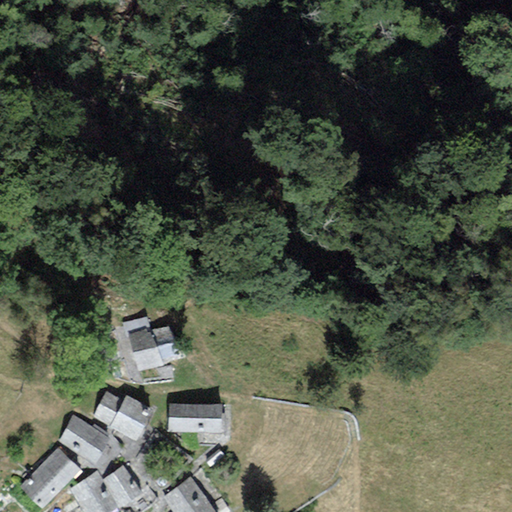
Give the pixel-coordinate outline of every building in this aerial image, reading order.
[(152,311),(156,328),(172,325),(168,307),(152,311)] [(146,317),(122,323),(126,337),(128,336),(137,372),(162,365),(161,361),(178,357),(169,326),(150,331),(146,317)] [(124,401),(105,392),(92,416),(110,425),(108,428),(135,442),(151,409),(126,396),(124,401)] [(221,405),(168,404),(167,432),(221,433),(221,405)] [(92,428),(72,416),(57,441),(95,463),(109,439),(106,437),(108,434),(93,425),(92,428)] [(79,470),(56,448),(19,487),(42,509),(79,470)] [(123,466),(102,479),(120,508),(141,494),(123,466)] [(83,511),(112,511),(120,508),(102,479),(97,471),(69,488),(83,511)] [(213,511),(190,477),(162,497),(172,511),(213,511)]
